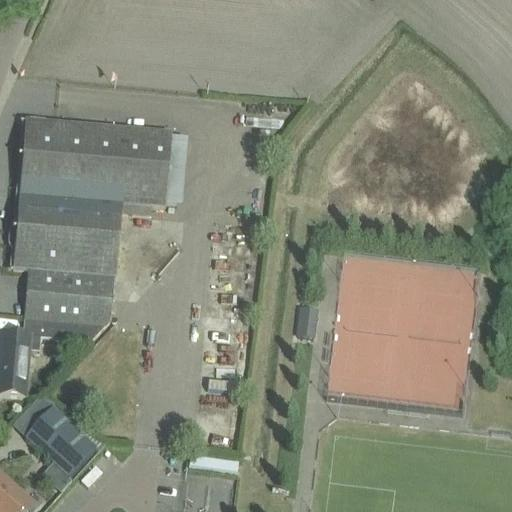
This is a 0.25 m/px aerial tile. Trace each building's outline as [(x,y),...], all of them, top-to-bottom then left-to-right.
[(90,346),(109,325),(112,282),(116,282),(121,217),(148,218),(149,211),(166,213),(171,137),(25,125),(13,273),(28,274),(22,339),(0,337),(0,338),(2,339),(0,364),(0,363),(0,384),(6,385),(5,398),(0,397),(0,398),(25,401),(29,354),(39,354),(40,341),(90,346)] [(237,165),(258,167),(259,147),(238,145),(237,165)] [(318,312),(299,310),(296,340),(314,342),(318,312)] [(51,413),(24,442),(69,483),(96,453),(51,413)] [(0,444),(5,449),(16,436),(8,429),(0,437),(0,444)] [(47,494),(58,482),(34,461),(24,473),(47,494)] [(0,511),(32,511),(33,511),(8,488),(0,488),(0,511)]
